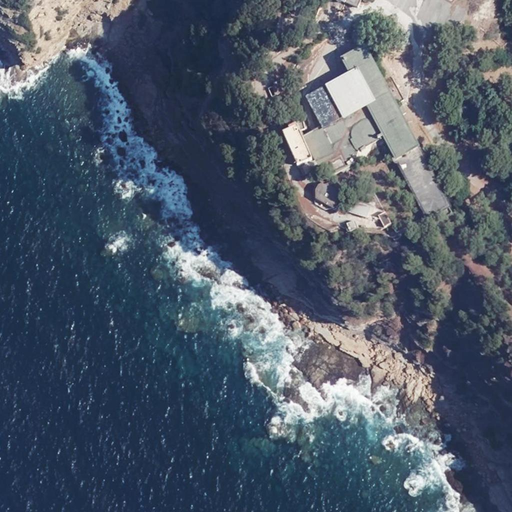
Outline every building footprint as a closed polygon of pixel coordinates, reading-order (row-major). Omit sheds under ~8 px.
[(336,0),(357,9),(360,0),(336,0)] [(296,127),(293,129),(296,133),(285,132),(282,134),(298,166),(301,165),(305,174),(317,169),(322,180),(354,166),(358,152),(385,139),(426,220),(437,215),(439,220),(451,215),(395,105),(372,61),(365,47),(341,60),(348,76),(306,98),(321,126),(302,137),(296,127)] [(380,56),(372,61),(395,105),(403,100),(380,56)] [(271,97),(280,93),(276,84),(275,82),(272,84),(273,87),(267,90),(271,97)] [(276,84),(280,93),(286,90),(282,82),(276,84)] [(296,133),(293,129),(289,120),(285,132),(296,133)] [(315,192),(336,205),(343,193),(320,181),(315,192)] [(342,219),(380,232),(382,226),(371,222),(375,209),(348,201),(342,219)]
